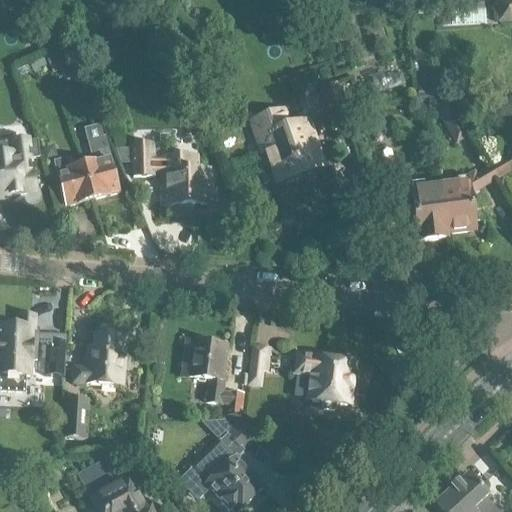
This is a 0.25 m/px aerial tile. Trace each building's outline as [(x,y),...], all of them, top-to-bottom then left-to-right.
[(398,0),(401,8),(417,3),(429,0),(398,0)] [(511,24),(511,3),(493,4),(494,23),(497,24),(498,25),(511,24)] [(67,47),(44,56),(53,77),(62,73),(75,68),(67,47)] [(20,79),(31,74),(27,67),(17,72),(20,79)] [(320,89),(329,115),(318,119),(324,134),(351,125),(337,84),(320,89)] [(469,139),(449,103),(435,111),(456,147),(469,139)] [(322,170),(306,124),(261,140),(277,186),(322,170)] [(83,167),(92,201),(118,194),(105,138),(103,139),(100,126),(84,130),(91,157),(96,155),(98,163),(83,167)] [(0,197),(34,194),(30,161),(40,160),(38,142),(29,142),(0,144),(0,197)] [(155,179),(155,178),(165,177),(165,194),(160,194),(161,208),(214,207),(214,193),(209,193),(209,173),(193,173),(193,159),(164,160),(163,159),(158,159),(154,159),(154,145),(131,146),(132,180),(155,179)] [(54,147),(42,150),(45,161),(57,158),(54,147)] [(511,150),(506,158),(486,171),(493,184),(511,171),(511,150)] [(66,208),(92,201),(83,167),(69,170),(66,160),(54,163),(66,208)] [(487,187),(493,184),(486,171),(485,170),(480,174),(478,175),(475,172),(468,178),(455,179),(456,186),(440,188),(446,236),(472,233),(471,227),(473,226),(470,197),(487,187)] [(446,240),(446,236),(440,188),(425,190),(424,183),(379,188),(381,207),(412,203),(417,244),(446,240)] [(34,318),(21,318),(20,330),(0,329),(0,377),(2,377),(1,393),(24,394),(25,378),(30,379),(31,362),(37,362),(39,330),(34,330),(34,318)] [(74,385),(123,389),(127,339),(116,338),(114,335),(113,334),(105,333),(100,337),(96,336),(95,349),(89,349),(87,370),(75,369),(74,385)] [(227,347),(187,343),(182,381),(198,382),(198,385),(205,386),(205,383),(208,384),(205,406),(226,408),(225,418),(242,420),(245,415),(247,397),(229,394),(229,396),(223,396),(224,383),(222,383),(227,347)] [(66,345),(53,344),(53,375),(65,375),(66,345)] [(253,349),(248,387),(262,389),(264,374),(267,374),(269,351),(253,349)] [(310,403),(321,405),(323,412),(333,413),(338,407),(353,408),(358,364),(299,357),(297,376),(313,378),(310,403)] [(87,443),(89,401),(65,400),(63,441),(87,443)] [(255,417),(245,415),(242,420),(253,430),(255,417)] [(197,503),(211,490),(232,511),(243,511),(265,490),(255,481),(258,478),(238,457),(242,453),(243,454),(258,440),(242,422),(241,422),(220,442),(220,441),(189,470),(190,471),(178,483),(197,503)] [(146,440),(156,441),(157,429),(147,428),(146,440)] [(116,492),(103,466),(80,478),(98,511),(153,511),(152,510),(156,508),(147,491),(136,496),(130,485),(116,492)] [(436,505),(442,511),(501,511),(489,498),(468,476),(436,505)]
